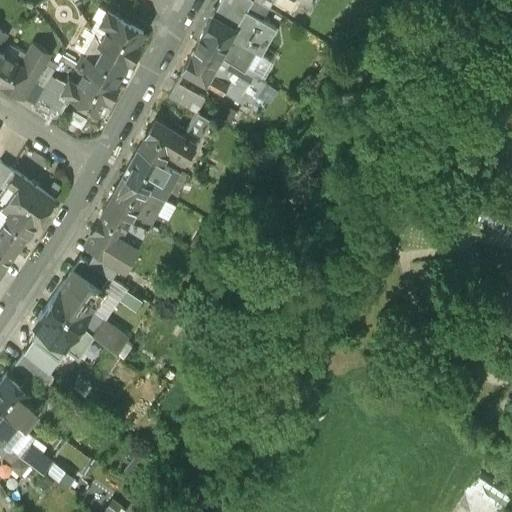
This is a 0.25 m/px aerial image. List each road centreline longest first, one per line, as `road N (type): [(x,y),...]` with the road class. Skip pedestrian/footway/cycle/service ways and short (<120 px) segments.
road 1 (residential): [(192,14),(99,174)]
road 2 (residential): [(99,174),(0,330)]
